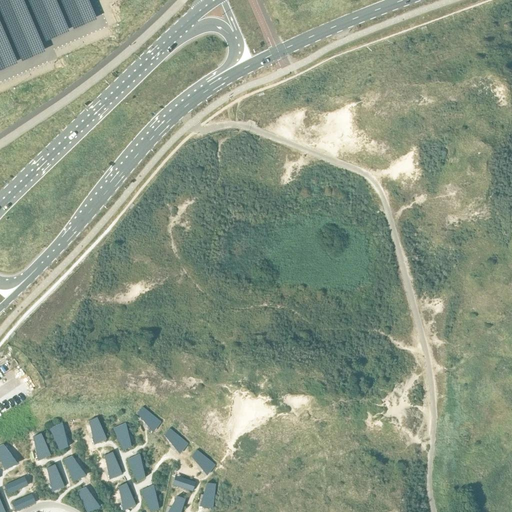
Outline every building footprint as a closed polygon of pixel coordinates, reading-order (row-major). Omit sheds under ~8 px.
[(143,406),(137,413),(156,428),(162,421),(143,406)] [(96,417),(88,420),(98,443),(106,439),(96,417)] [(120,424),(112,428),(122,450),(131,446),(120,424)] [(58,425),(49,428),(60,451),(68,447),(58,425)] [(169,427),(164,434),(183,450),(189,443),(169,427)] [(41,433),(33,437),(43,459),(51,455),(41,433)] [(3,444),(0,445),(0,459),(5,470),(13,466),(3,444)] [(196,449),(191,456),(210,471),(216,465),(196,449)] [(112,451),(104,455),(114,477),(122,474),(112,451)] [(134,455),(126,459),(136,481),(144,478),(134,455)] [(71,456),(63,459),(73,482),(81,478),(71,456)] [(54,464),(46,467),(56,490),(64,486),(54,464)] [(180,476),(176,486),(193,491),(196,482),(180,476)] [(20,478),(5,485),(9,494),(24,487),(20,478)] [(207,482),(204,507),(213,508),(216,483),(207,482)] [(126,483),(117,486),(128,509),(136,505),(126,483)] [(149,486),(140,490),(150,511),(151,511),(159,509),(149,486)] [(85,487),(77,490),(86,511),(88,511),(95,509),(85,487)] [(28,496),(12,502),(16,511),(32,505),(28,496)] [(177,496),(171,511),(181,511),(186,499),(177,496)]
